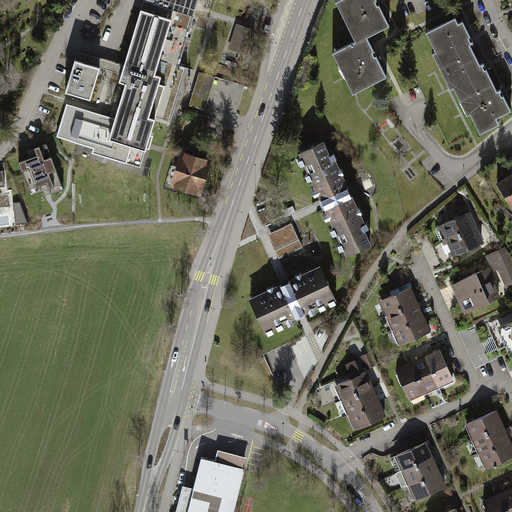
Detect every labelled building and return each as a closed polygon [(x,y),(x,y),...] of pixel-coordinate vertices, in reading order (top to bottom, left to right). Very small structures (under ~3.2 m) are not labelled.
[(198,0),(140,0),(121,68),(76,54),(74,62),(65,93),(91,101),(100,70),(122,76),(119,86),(126,88),(116,122),(67,108),(58,139),(93,150),(91,157),(126,167),(130,153),(145,157),(156,122),(170,126),(187,67),(180,65),(198,0)] [(391,25),(379,0),(339,0),(338,1),(358,41),(368,36),(391,25)] [(458,23),(455,18),(426,32),(435,51),(432,53),(438,65),(472,48),(470,44),(473,42),(472,40),(471,41),(469,37),(470,36),(463,21),(458,23)] [(272,26),(266,23),(263,31),(269,33),(272,26)] [(252,29),(237,24),(228,50),(243,55),(252,29)] [(353,93),(388,77),(368,36),(358,41),(334,53),(353,93)] [(459,98),(492,81),(486,68),(484,69),(483,65),(484,64),(483,62),(480,64),(472,48),(438,65),(449,88),(453,86),(459,98)] [(215,80),(198,75),(189,108),(206,113),(215,80)] [(459,98),(466,114),(470,112),(480,133),(499,123),(497,118),(511,110),(503,94),(501,95),(500,92),(501,91),(500,88),(497,90),(492,81),(459,98)] [(26,157),(15,161),(29,198),(50,191),(51,194),(66,189),(47,140),(23,150),(26,157)] [(371,243),(323,140),(297,152),(321,203),(344,255),(371,243)] [(210,165),(180,156),(170,194),(200,202),(210,165)] [(511,211),(511,173),(491,187),(508,214),(511,211)] [(20,202),(13,202),(17,225),(28,223),(20,202)] [(469,212),(435,226),(442,244),(455,239),(476,230),(469,212)] [(292,223),(268,234),(279,258),(303,247),(292,223)] [(443,250),(448,261),(483,246),(476,230),(455,239),(457,244),(443,250)] [(502,296),(511,291),(511,254),(508,245),(485,256),(490,269),(502,296)] [(336,299),(320,265),(284,282),(248,298),(264,333),(300,316),(336,299)] [(490,269),(449,288),(462,315),(502,296),(490,269)] [(418,310),(410,293),(378,306),(386,322),(418,310)] [(418,310),(386,322),(392,337),(424,323),(418,310)] [(511,317),(498,324),(511,354),(511,317)] [(424,323),(392,337),(398,350),(430,336),(424,323)] [(355,356),(367,351),(362,339),(350,344),(355,356)] [(369,353),(361,356),(366,369),(374,366),(369,353)] [(422,360),(436,393),(449,387),(436,355),(422,360)] [(409,366),(422,398),(436,393),(422,360),(409,366)] [(422,398),(409,366),(393,372),(406,404),(422,398)] [(374,389),(366,371),(335,385),(342,403),(374,389)] [(374,389),(342,403),(348,417),(380,403),(374,389)] [(380,403),(348,417),(354,431),(386,417),(380,403)] [(496,413),(463,426),(471,444),(503,431),(496,413)] [(503,431),(471,444),(479,462),(511,448),(503,431)] [(425,446),(393,460),(399,475),(432,461),(425,446)] [(511,449),(511,448),(479,462),(484,475),(511,463),(511,449)] [(233,511),(245,469),(202,458),(194,489),(188,511),(233,511)] [(432,461),(399,475),(406,489),(438,475),(432,461)] [(438,475),(406,489),(412,504),(445,490),(438,475)] [(176,511),(188,511),(194,489),(183,486),(176,511)] [(511,511),(511,487),(511,486),(495,493),(503,511),(511,511)] [(501,511),(494,494),(478,500),(482,511),(501,511)]
